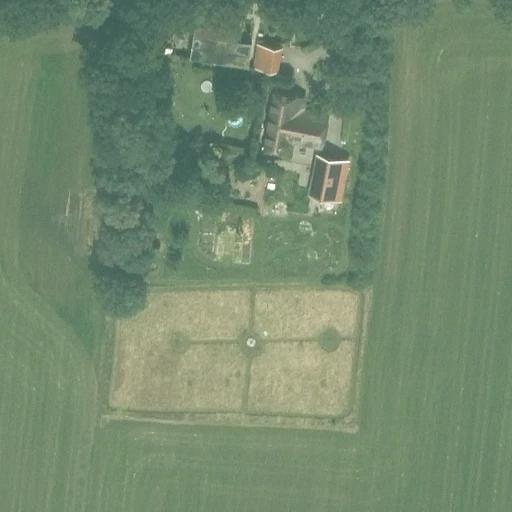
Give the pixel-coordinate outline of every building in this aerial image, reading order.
[(156,27),(145,25),(143,36),(154,38),(156,27)] [(243,66),(247,41),(189,32),(185,57),(243,66)] [(290,46),(269,39),(262,61),(283,68),(290,46)] [(272,91),(262,149),(283,153),(284,149),(288,150),(290,142),(319,147),(326,108),(297,103),(299,95),(272,91)] [(316,153),(308,195),(341,201),(349,160),(316,153)]
